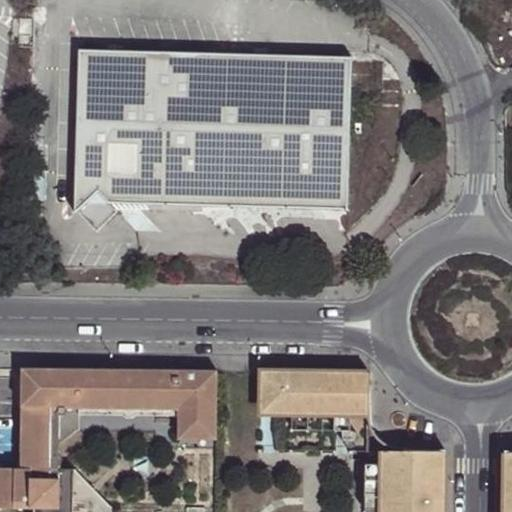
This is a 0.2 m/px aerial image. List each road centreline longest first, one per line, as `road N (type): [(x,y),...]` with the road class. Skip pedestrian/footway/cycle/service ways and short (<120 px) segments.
road 1 (tertiary): [(396,319),(0,317)]
road 2 (residential): [(480,242),(480,158),(466,77),(428,9),(412,0)]
road 3 (tertiary): [(396,319),(399,345),(431,388),(483,401)]
road 4 (tertiary): [(480,242),(432,254),(400,294),(396,319)]
